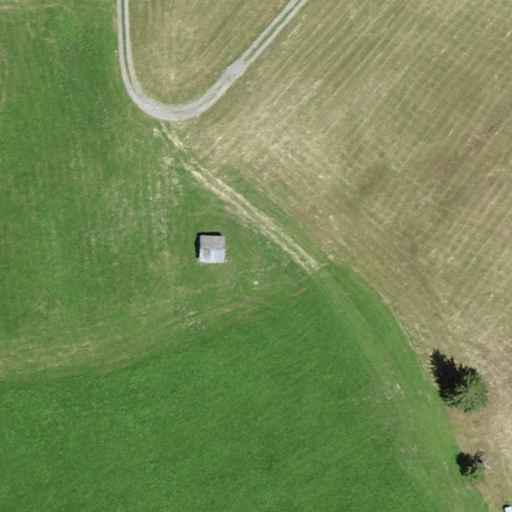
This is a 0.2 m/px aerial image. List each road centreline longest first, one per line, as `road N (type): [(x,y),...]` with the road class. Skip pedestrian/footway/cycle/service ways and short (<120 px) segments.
road 1 (track): [(463,511),(407,358),(376,308),(280,219),(199,176),(169,143),(158,113)]
road 2 (track): [(302,0),(204,104),(183,115),(139,103),(126,75),(125,0)]
